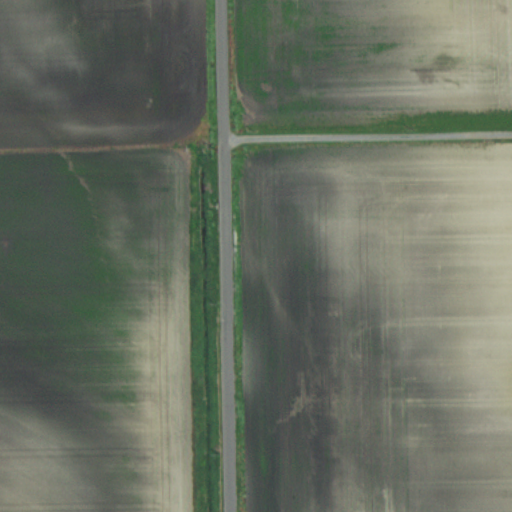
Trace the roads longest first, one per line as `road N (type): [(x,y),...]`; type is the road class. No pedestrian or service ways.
road 1 (residential): [(231,511),(221,0)]
road 2 (residential): [(224,119),(511,112)]
